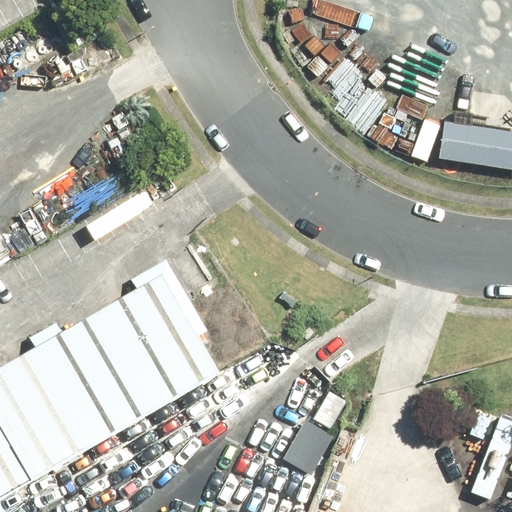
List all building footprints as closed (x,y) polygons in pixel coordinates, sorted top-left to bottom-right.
[(321,12),(306,31),(363,74),(377,55),(321,12)] [(434,118),(422,114),(405,159),(418,164),(434,118)] [(511,132),(435,124),(431,158),(511,167),(511,132)] [(210,270),(190,282),(232,353),(252,341),(210,270)] [(0,363),(0,501),(213,379),(153,276),(0,363)] [(511,445),(511,421),(491,414),(462,497),(490,507),(511,445)]
